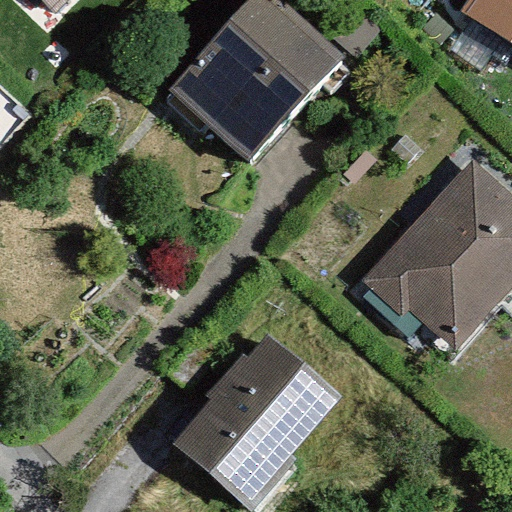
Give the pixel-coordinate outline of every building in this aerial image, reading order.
[(31,0),(53,18),(68,0),(31,0)] [(334,71),(248,0),(236,0),(151,102),(244,179),(334,71)] [(511,0),(487,0),(470,29),(511,54),(511,0)] [(511,306),(511,215),(463,171),(353,292),(447,374),(511,306)] [(240,511),(323,410),(250,352),(165,457),(232,511),(240,511)]
